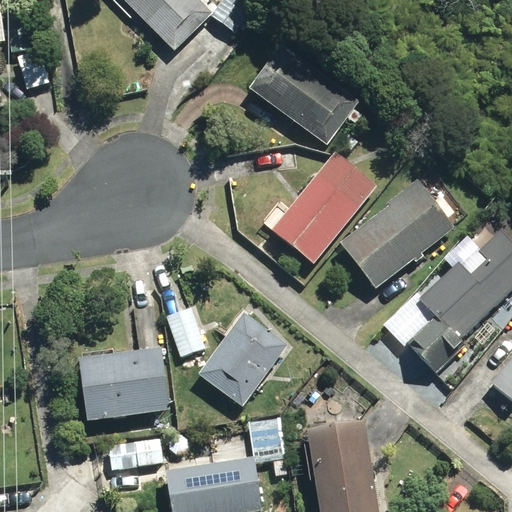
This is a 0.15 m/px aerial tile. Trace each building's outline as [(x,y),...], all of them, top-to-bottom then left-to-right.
[(125,0),(179,53),(217,16),(201,0),(125,0)] [(229,0),(216,19),(239,35),(263,1),(262,0),(229,0)] [(255,92),(332,149),(364,106),(286,49),(255,92)] [(21,60),(30,93),(52,87),(43,53),(21,60)] [(277,236),(318,269),(381,190),(340,157),(277,236)] [(346,249),(381,292),(458,231),(422,184),(393,207),(395,210),(346,249)] [(411,347),(440,378),(472,348),(467,343),(511,300),(511,243),(505,236),(484,255),(482,252),(426,305),(440,320),(411,347)] [(171,315),(187,356),(209,348),(194,307),(171,315)] [(203,380),(247,412),(292,351),(249,318),(203,380)] [(84,365),(93,426),(175,414),(166,354),(84,365)] [(511,369),(497,388),(511,400),(511,369)] [(250,425),(255,460),(284,456),(279,420),(250,425)] [(315,438),(326,511),(383,511),(371,428),(315,438)] [(174,439),(169,446),(170,452),(176,456),(185,455),(189,449),(188,443),(182,438),(174,439)] [(160,442),(135,445),(139,469),(164,465),(160,442)] [(135,445),(110,449),(113,473),(139,469),(135,445)] [(173,476),(178,511),(267,511),(260,462),(173,476)]
